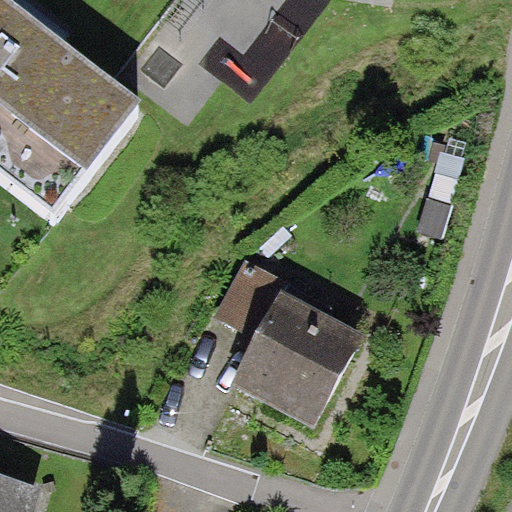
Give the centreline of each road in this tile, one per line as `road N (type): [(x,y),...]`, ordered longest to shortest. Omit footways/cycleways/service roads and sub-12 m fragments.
road 1 (residential): [(301,511),(0,407)]
road 2 (secondary): [(432,511),(511,297)]
